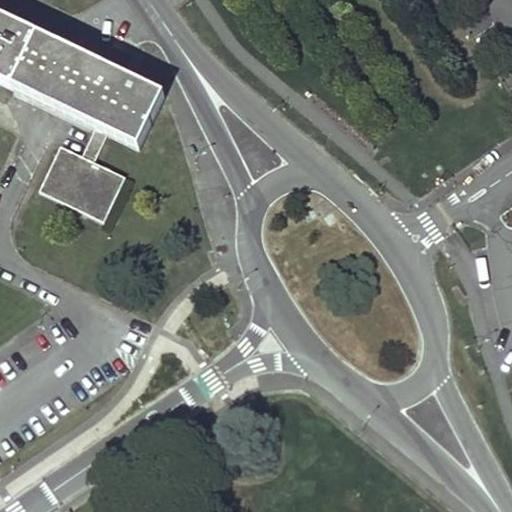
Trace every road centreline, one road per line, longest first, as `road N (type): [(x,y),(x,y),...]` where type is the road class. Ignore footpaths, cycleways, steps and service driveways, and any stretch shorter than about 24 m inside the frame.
road 1 (residential): [(20,511),(221,374)]
road 2 (tertiary): [(331,178),(174,39)]
road 3 (tertiary): [(174,39),(251,217)]
road 4 (tertiary): [(361,395),(495,511)]
road 5 (tertiary): [(502,511),(435,352)]
road 6 (residential): [(396,246),(511,163)]
